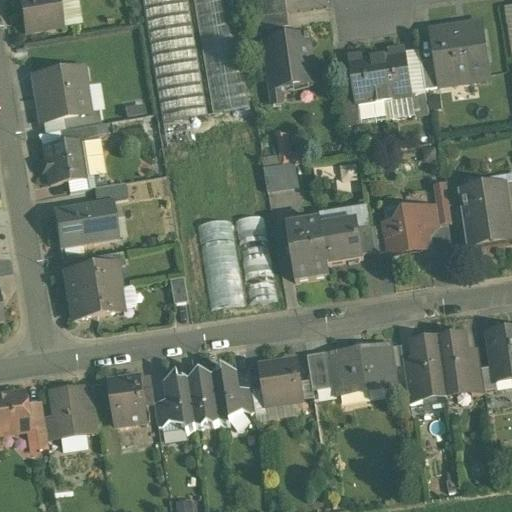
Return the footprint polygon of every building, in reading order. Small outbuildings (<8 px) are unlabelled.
[(19,0),(25,35),(62,28),(57,0),(19,0)] [(188,0),(140,0),(161,123),(208,115),(188,0)] [(248,109),(230,0),(192,0),(211,115),(248,109)] [(284,0),(276,0),(257,3),(259,19),(286,15),(284,0)] [(286,15),(259,19),(261,31),(265,31),(288,28),(286,15)] [(480,32),(450,36),(449,30),(430,33),(434,61),(438,88),(488,81),(480,32)] [(308,37),(264,43),(271,91),(314,85),(308,37)] [(404,53),(401,50),(392,51),(389,55),(390,58),(377,60),(384,103),(412,99),(404,53)] [(361,56),(352,57),(349,61),(356,107),(384,103),(377,60),(365,61),(365,59),(361,56)] [(434,61),(421,63),(425,90),(438,88),(434,61)] [(84,68),(32,77),(35,96),(39,95),(41,105),(38,108),(39,116),(42,118),(43,124),(63,121),(88,116),(88,114),(84,91),(88,90),(84,68)] [(98,112),(88,114),(88,116),(63,121),(65,132),(96,127),(100,127),(98,112)] [(100,127),(96,127),(98,142),(107,140),(104,126),(100,127)] [(96,127),(65,132),(59,133),(61,147),(62,147),(80,144),(81,144),(98,142),(96,127)] [(291,133),(277,135),(282,164),(296,161),(291,133)] [(98,142),(81,144),(86,180),(93,179),(104,177),(98,142)] [(61,147),(44,149),(50,186),(67,183),(86,180),(81,144),(80,144),(62,147),(61,147)] [(264,168),(281,165),(279,154),(262,157),(264,168)] [(295,166),(264,170),(268,195),(299,190),(295,166)] [(86,180),(67,183),(69,194),(95,190),(93,179),(86,180)] [(124,186),(94,191),(97,206),(110,204),(126,201),(124,186)] [(505,186),(483,189),(485,201),(463,205),(470,252),(511,245),(511,231),(509,209),(505,186)] [(446,191),(434,192),(437,210),(439,227),(451,226),(446,191)] [(97,206),(55,214),(61,249),(116,240),(110,204),(97,206)] [(437,210),(423,212),(427,236),(423,241),(428,244),(439,227),(437,210)] [(405,214),(396,227),(385,228),(390,257),(429,251),(428,244),(423,241),(427,236),(423,212),(405,214)] [(321,224),(286,229),(295,285),(329,279),(328,267),(322,230),(322,229),(321,224)] [(357,224),(322,230),(328,267),(363,262),(363,258),(358,230),(357,224)] [(371,228),(358,230),(363,258),(376,256),(371,228)] [(123,255),(88,260),(90,273),(115,269),(125,267),(123,255)] [(90,273),(66,277),(70,299),(119,291),(115,269),(90,273)] [(171,283),(175,309),(189,307),(185,281),(171,283)] [(119,291),(70,299),(73,321),(123,313),(119,291)] [(511,333),(488,337),(493,369),(495,384),(496,384),(511,381),(511,333)] [(464,339),(438,343),(446,393),(471,389),(469,371),(464,339)] [(438,343),(413,347),(417,379),(420,397),(421,396),(446,393),(438,343)] [(389,350),(332,359),(336,387),(337,397),(395,388),(389,350)] [(332,359),(308,363),(312,390),(336,387),(332,359)] [(296,364),(260,370),(264,391),(266,407),(268,407),(302,402),(296,364)] [(237,375),(221,369),(222,377),(217,377),(217,375),(212,378),(219,425),(230,429),(230,425),(243,415),(239,393),(237,375)] [(481,369),(469,371),(471,389),(472,398),(485,396),(484,393),(481,371),(481,369)] [(493,369),(481,371),(484,393),(497,391),(496,384),(495,384),(493,369)] [(212,378),(199,373),(188,382),(195,428),(202,431),(207,426),(214,429),(219,425),(212,378)] [(188,382),(183,380),(183,382),(178,383),(177,376),(164,387),(166,404),(170,425),(185,431),(186,435),(195,428),(188,382)] [(417,379),(406,381),(410,407),(422,405),(421,396),(420,397),(417,379)] [(139,380),(110,384),(111,396),(109,396),(105,401),(106,407),(111,411),(113,411),(116,429),(145,425),(143,406),(139,383),(139,380)] [(151,381),(139,383),(143,406),(154,404),(151,381)] [(251,391),(239,393),(243,415),(251,418),(255,415),(252,393),(251,391)] [(264,391),(252,393),(255,415),(256,418),(269,416),(268,407),(266,407),(264,391)] [(80,393),(52,397),(55,419),(58,438),(86,434),(81,401),(80,393)] [(24,397),(0,400),(0,439),(1,440),(12,438),(15,435),(25,433),(29,433),(25,408),(24,397)] [(93,399),(81,401),(86,434),(87,438),(98,436),(93,399)] [(166,404),(155,406),(158,430),(162,431),(170,425),(166,404)] [(41,406),(25,408),(29,433),(25,433),(27,444),(47,441),(43,420),(41,406)] [(55,419),(43,420),(47,441),(47,444),(59,442),(58,438),(55,419)] [(193,511),(194,503),(178,503),(178,511),(193,511)]
